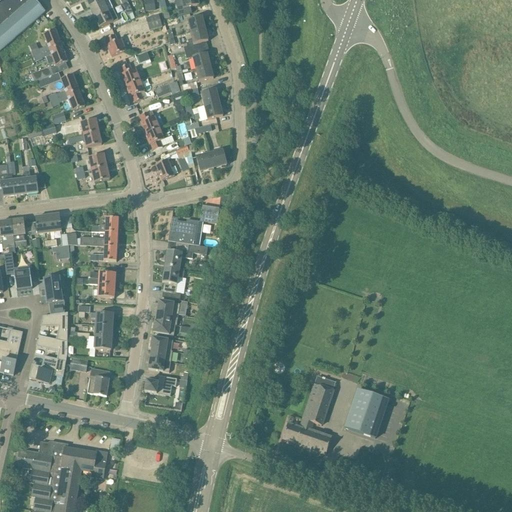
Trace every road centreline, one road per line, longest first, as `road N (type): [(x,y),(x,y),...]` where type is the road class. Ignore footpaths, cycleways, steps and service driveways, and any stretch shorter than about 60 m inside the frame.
road 1 (residential): [(140,208),(219,191),(238,176),(236,77),(216,0)]
road 2 (primary): [(218,449),(286,192)]
road 3 (primary): [(286,192),(204,444)]
road 4 (tertiary): [(511,182),(429,141),(381,47),(348,22)]
road 5 (residential): [(138,196),(108,98),(51,0)]
road 6 (residential): [(123,420),(143,267),(140,208)]
road 7 (primary): [(286,192),(348,22)]
road 8 (unclassified): [(218,449),(388,511)]
road 9 (residential): [(0,213),(138,196)]
